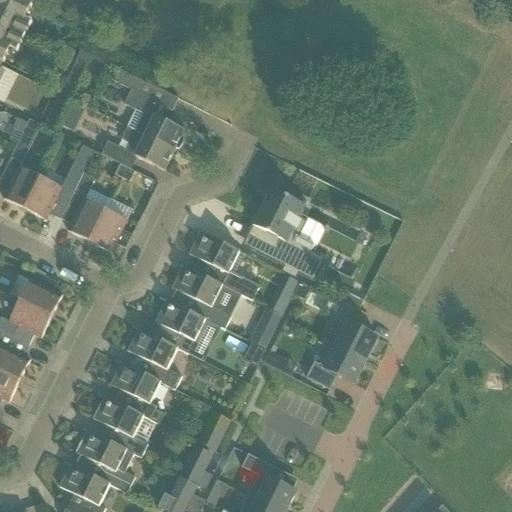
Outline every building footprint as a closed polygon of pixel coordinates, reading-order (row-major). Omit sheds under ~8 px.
[(0,0),(29,15),(32,7),(31,7),(34,0),(36,0),(40,2),(41,0),(0,0)] [(0,11),(0,26),(25,39),(32,24),(26,21),(29,15),(0,0),(0,10),(1,11),(0,11)] [(0,53),(7,57),(11,51),(17,54),(25,39),(0,26),(0,53)] [(60,57),(70,62),(75,53),(64,48),(60,57)] [(55,65),(66,70),(70,62),(60,57),(55,65)] [(64,86),(75,91),(86,68),(76,63),(64,86)] [(114,82),(114,83),(131,92),(132,90),(138,93),(143,82),(120,71),(114,82)] [(54,108),(64,113),(75,91),(64,86),(54,108)] [(131,92),(124,106),(136,112),(144,116),(135,133),(145,138),(174,152),(175,150),(178,151),(180,149),(183,143),(183,140),(181,139),(184,132),(166,123),(155,117),(161,105),(138,93),(132,90),(131,92)] [(44,127),(54,132),(56,129),(56,130),(62,116),(64,113),(54,108),(44,127)] [(56,130),(69,136),(75,127),(73,121),(62,116),(56,130)] [(14,130),(23,135),(28,125),(18,120),(14,130)] [(127,129),(122,139),(130,143),(126,152),(125,153),(137,159),(146,164),(164,173),(174,152),(145,138),(135,133),(127,129)] [(103,141),(99,149),(103,151),(101,156),(117,164),(123,151),(108,143),(103,141)] [(20,142),(14,154),(22,158),(28,146),(20,142)] [(5,171),(0,181),(0,190),(7,194),(3,201),(25,212),(41,180),(20,169),(23,165),(21,164),(20,163),(11,159),(6,170),(5,171)] [(115,176),(130,183),(135,174),(119,166),(115,176)] [(64,215),(60,221),(71,226),(68,234),(89,244),(105,212),(85,202),(95,181),(84,175),(73,196),(64,215)] [(41,180),(25,212),(46,223),(53,210),(64,215),(73,196),(79,184),(67,178),(61,190),(41,180)] [(270,193),(256,219),(262,222),(248,251),(313,283),(324,260),(309,253),(312,248),(296,240),(304,224),(296,220),(304,204),(285,195),(283,199),(270,193)] [(89,244),(111,255),(115,246),(126,251),(131,242),(120,237),(127,223),(105,212),(89,244)] [(200,235),(189,257),(199,262),(193,273),(223,288),(239,297),(242,298),(242,297),(252,302),(260,288),(240,278),(236,276),(245,258),(239,255),(240,254),(222,245),(211,240),(200,234),(200,235)] [(183,269),(172,291),(176,292),(176,293),(182,296),(176,307),(206,322),(225,331),(232,318),(229,317),(239,297),(223,288),(193,273),(183,268),(183,269)] [(20,302),(20,303),(24,305),(45,315),(52,319),(57,308),(58,308),(63,298),(56,294),(61,284),(39,273),(38,274),(34,283),(31,281),(31,282),(30,283),(25,292),(20,302)] [(300,283),(293,296),(304,302),(311,289),(300,283)] [(359,311),(364,302),(348,295),(344,304),(359,311)] [(268,310),(283,317),(289,305),(274,298),(268,310)] [(177,351),(188,356),(194,344),(195,344),(206,322),(176,307),(159,299),(159,300),(166,303),(155,325),(165,330),(159,341),(178,351),(177,351)] [(0,322),(0,333),(29,347),(34,337),(41,341),(52,319),(20,303),(10,323),(1,319),(0,322)] [(359,311),(344,304),(336,320),(341,323),(330,345),(366,362),(378,338),(361,330),(367,316),(359,311)] [(250,341),(265,348),(272,334),(257,326),(250,341)] [(138,332),(127,353),(137,358),(151,365),(146,377),(161,385),(175,392),(182,379),(167,371),(177,351),(178,351),(159,341),(139,331),(138,332)] [(0,373),(20,383),(31,362),(24,358),(29,347),(0,333),(0,373)] [(251,345),(242,362),(256,369),(265,352),(251,345)] [(314,364),(306,380),(330,392),(337,378),(354,386),(366,362),(330,345),(319,367),(314,364)] [(270,355),(265,365),(291,378),(296,368),(270,355)] [(121,366),(110,387),(120,392),(135,399),(129,411),(144,419),(150,422),(156,425),(159,427),(164,416),(155,412),(157,409),(150,405),(161,385),(146,377),(132,370),(122,365),(121,366)] [(0,406),(2,402),(9,405),(20,383),(0,373),(0,406)] [(487,373),(485,388),(500,390),(501,375),(487,373)] [(104,400),(93,421),(103,426),(118,433),(112,445),(134,456),(134,457),(141,460),(148,447),(146,446),(133,439),(144,419),(129,411),(114,404),(115,404),(105,399),(104,400)] [(87,434),(76,455),(80,457),(97,465),(90,477),(110,487),(127,496),(135,479),(125,474),(134,457),(134,456),(112,445),(98,438),(88,433),(87,434)] [(248,456),(242,469),(258,477),(248,497),(277,511),(287,511),(296,494),(293,492),(271,481),(277,471),(277,470),(248,456)] [(105,511),(106,511),(100,508),(110,487),(74,468),(64,463),(63,464),(70,468),(59,489),(74,496),(70,505),(66,511),(105,511)] [(217,482),(211,494),(220,499),(226,486),(217,482)] [(161,511),(184,511),(194,493),(177,484),(170,498),(165,496),(157,510),(161,511)] [(277,511),(248,498),(240,511),(277,511)]
